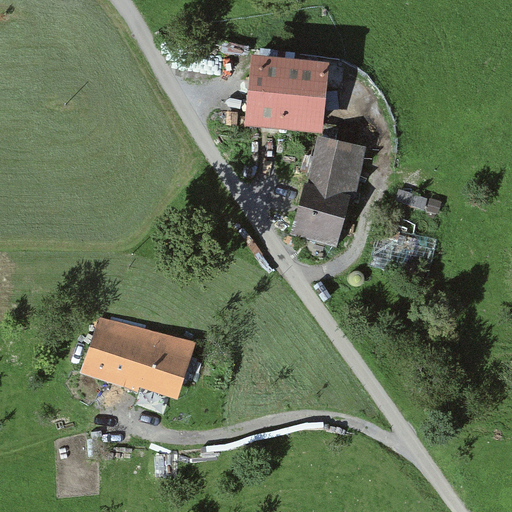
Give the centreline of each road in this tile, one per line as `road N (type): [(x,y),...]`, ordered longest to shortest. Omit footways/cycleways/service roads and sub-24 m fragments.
road 1 (track): [(114,0),(463,511)]
road 2 (track): [(409,441),(312,415),(207,439),(106,430)]
